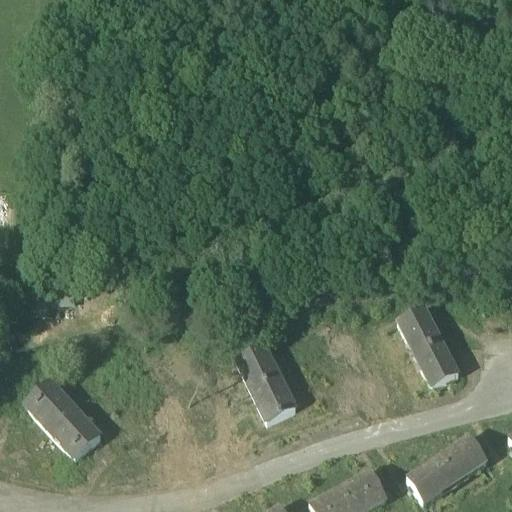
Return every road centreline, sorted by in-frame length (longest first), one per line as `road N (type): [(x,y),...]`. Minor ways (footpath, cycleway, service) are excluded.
road 1 (track): [(511,239),(187,123),(68,38)]
road 2 (unclassified): [(396,431),(498,400),(509,386)]
